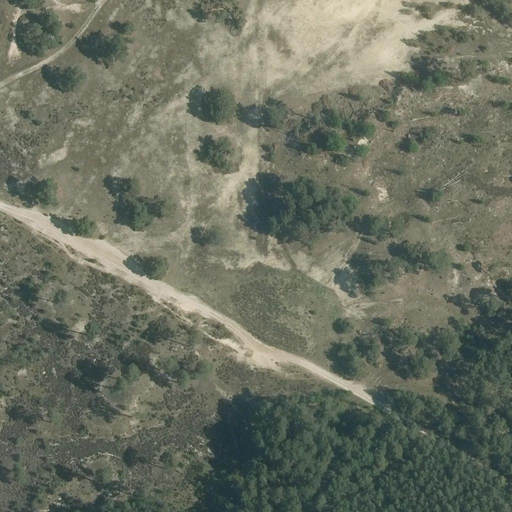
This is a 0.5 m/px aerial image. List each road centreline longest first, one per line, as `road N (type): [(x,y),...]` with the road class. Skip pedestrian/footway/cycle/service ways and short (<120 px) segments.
road 1 (track): [(511,486),(425,430),(0,205)]
road 2 (track): [(0,86),(62,49),(102,0)]
